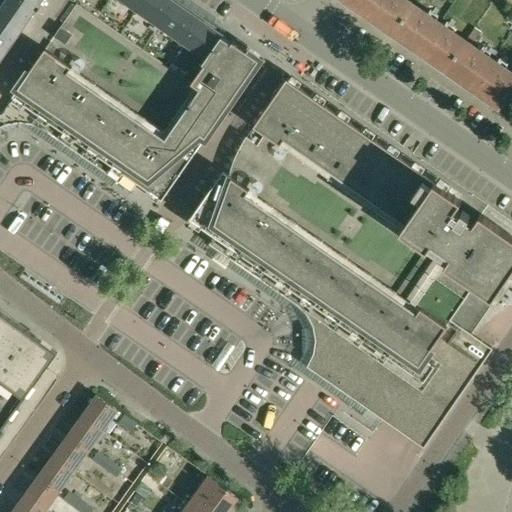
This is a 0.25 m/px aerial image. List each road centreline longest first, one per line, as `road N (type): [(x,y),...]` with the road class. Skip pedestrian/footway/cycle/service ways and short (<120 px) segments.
road 1 (tertiary): [(511,175),(302,29)]
road 2 (residential): [(288,498),(91,355)]
road 3 (residential): [(511,348),(400,511)]
road 4 (residential): [(0,479),(91,355)]
